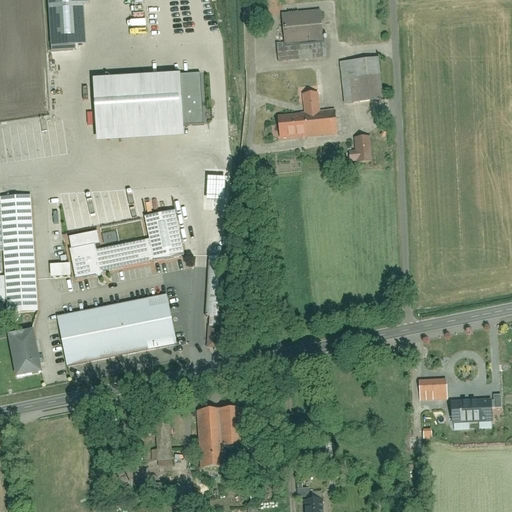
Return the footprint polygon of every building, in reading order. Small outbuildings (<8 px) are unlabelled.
[(282,14),(285,43),(324,39),(320,10),(282,14)] [(324,42),(285,47),(287,62),(326,57),(324,42)] [(379,57),(341,62),(346,102),(384,98),(379,57)] [(299,73),(305,113),(320,111),(314,71),(299,73)] [(215,89),(86,108),(91,142),(127,137),(125,124),(187,115),(188,127),(220,123),(215,89)] [(305,113),(279,117),(282,142),(337,134),(334,109),(320,111),(305,113)] [(373,160),(370,135),(355,137),(357,150),(358,159),(358,162),(373,160)] [(231,147),(217,146),(206,316),(210,316),(209,326),(220,327),(231,147)] [(165,156),(124,164),(127,177),(135,175),(167,169),(165,156)] [(85,165),(51,172),(56,199),(90,192),(85,165)] [(135,175),(140,201),(172,195),(167,169),(135,175)] [(39,310),(31,194),(0,197),(1,206),(4,251),(9,312),(39,310)] [(184,254),(172,195),(140,201),(148,240),(152,260),(184,254)] [(140,201),(128,203),(136,242),(148,240),(140,201)] [(191,228),(182,230),(185,241),(194,239),(191,228)] [(101,243),(99,232),(70,237),(72,248),(95,244),(101,243)] [(152,260),(148,240),(136,242),(97,250),(101,274),(153,264),(152,260)] [(70,249),(75,279),(101,274),(97,250),(95,244),(72,248),(70,249)] [(49,265),(49,278),(69,277),(69,264),(49,265)] [(164,294),(58,318),(69,365),(175,342),(164,294)] [(220,327),(209,326),(208,346),(219,347),(220,327)] [(33,329),(8,333),(16,378),(41,373),(33,329)] [(447,379),(420,381),(422,401),(448,399),(447,379)] [(501,394),(494,395),(495,407),(502,407),(501,394)] [(491,399),(452,401),(453,423),(492,421),(491,399)] [(220,409),(198,411),(201,468),(223,467),(222,447),(220,409)] [(220,409),(222,447),(239,446),(237,409),(220,409)] [(172,459),(170,423),(156,424),(157,450),(153,450),(153,460),(172,459)] [(432,429),(424,429),(425,438),(433,438),(432,429)] [(309,488),(297,489),(297,498),(309,497),(309,488)] [(323,511),(323,499),(305,500),(305,511),(323,511)]
